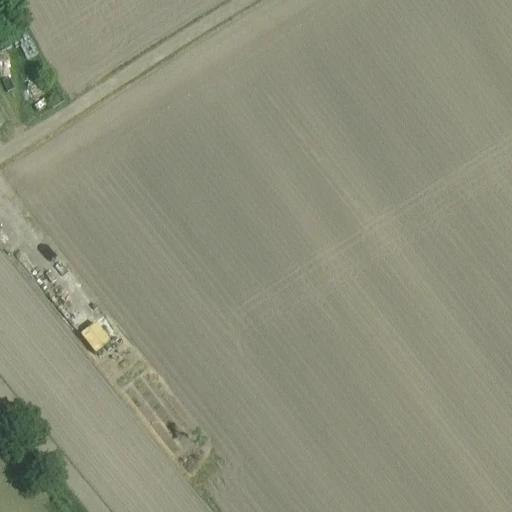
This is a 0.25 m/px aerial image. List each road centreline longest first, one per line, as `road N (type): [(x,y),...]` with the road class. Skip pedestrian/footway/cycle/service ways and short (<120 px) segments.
road 1 (track): [(0,155),(246,0)]
road 2 (track): [(95,511),(0,395)]
